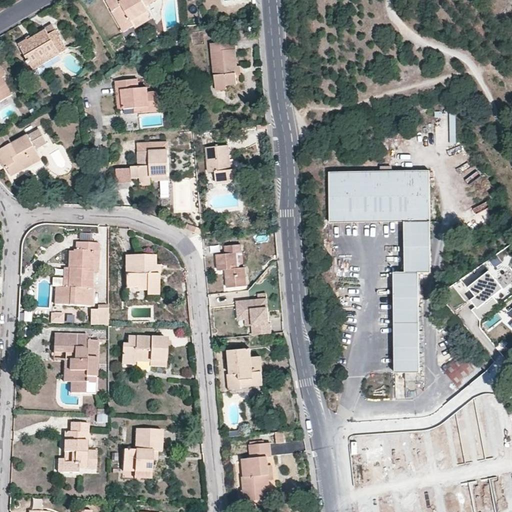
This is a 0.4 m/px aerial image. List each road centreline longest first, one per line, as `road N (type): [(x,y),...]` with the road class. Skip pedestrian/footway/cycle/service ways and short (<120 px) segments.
road 1 (residential): [(334,511),(295,306),(270,0)]
road 2 (residential): [(12,214),(128,216),(189,248),(217,511)]
road 3 (residential): [(2,441),(12,214)]
